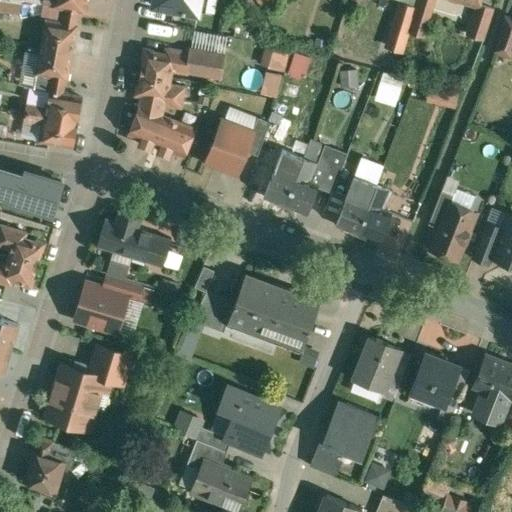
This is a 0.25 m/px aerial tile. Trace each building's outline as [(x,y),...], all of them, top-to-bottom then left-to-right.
[(22,2),(0,0),(0,10),(20,14),(22,2)] [(44,0),(44,3),(66,7),(66,6),(80,9),(86,10),(87,0),(44,0)] [(199,0),(154,0),(153,5),(198,13),(199,0)] [(419,0),(415,16),(429,21),(435,0),(419,0)] [(417,6),(401,1),(398,11),(414,16),(417,6)] [(494,8),(480,3),(479,5),(477,4),(468,33),(485,38),(494,8)] [(63,22),(48,19),(43,45),(72,51),(80,9),(66,6),(66,7),(63,22)] [(511,17),(506,15),(496,49),(511,55),(511,52),(511,17)] [(228,37),(204,34),(203,46),(227,49),(228,37)] [(72,51),(43,45),(35,87),(51,90),(50,90),(64,93),(64,92),(72,51)] [(287,70),(292,51),(268,45),(263,64),(287,70)] [(165,53),(154,51),(154,49),(144,47),(143,57),(144,58),(141,76),(154,79),(155,73),(171,76),(172,69),(188,72),(189,70),(221,75),(224,55),(191,49),(191,51),(166,46),(165,53)] [(262,92),(278,97),(285,74),(269,69),(262,92)] [(358,70),(343,70),(343,86),(359,86),(358,70)] [(385,72),(376,98),(397,105),(406,79),(385,72)] [(171,76),(155,73),(154,79),(141,76),(139,84),(138,84),(136,94),(143,95),(141,106),(162,114),(164,104),(182,106),(186,86),(170,83),(171,76)] [(431,83),(431,104),(461,105),(461,84),(431,83)] [(51,90),(35,87),(33,100),(40,102),(39,105),(47,107),(50,90),(51,90)] [(64,93),(50,90),(47,107),(39,105),(40,102),(33,100),(28,99),(26,111),(79,120),(84,96),(64,92),(64,93)] [(28,99),(20,98),(18,109),(26,111),(28,99)] [(162,114),(141,106),(131,132),(143,137),(141,143),(152,147),(154,141),(161,144),(159,150),(170,154),(173,149),(185,154),(195,127),(162,114)] [(79,120),(26,111),(24,122),(37,124),(37,121),(44,122),(41,139),(74,145),(79,120)] [(258,116),(253,130),(254,131),(246,150),(258,155),(263,142),(270,121),(258,116)] [(253,130),(224,119),(208,160),(238,172),(246,150),(254,131),(253,130)] [(8,125),(0,123),(0,134),(7,136),(8,125)] [(325,145),(311,140),(304,157),(305,157),(318,162),(325,145)] [(284,170),(276,167),(265,195),(286,204),(305,157),(304,157),(291,152),(284,170)] [(305,157),(286,204),(308,212),(319,184),(310,181),(312,176),(320,179),(326,165),(318,162),(305,157)] [(0,165),(0,196),(3,197),(1,201),(53,216),(64,179),(23,168),(22,172),(0,165)] [(350,172),(343,170),(337,188),(344,191),(350,172)] [(425,177),(410,171),(405,182),(410,184),(421,188),(425,177)] [(357,199),(348,195),(338,223),(359,232),(377,185),(364,180),(357,199)] [(335,186),(325,182),(315,206),(325,210),(334,187),(335,186)] [(421,188),(410,184),(402,203),(414,207),(421,188)] [(377,185),(359,232),(381,240),(392,212),(383,209),(390,190),(377,185)] [(337,188),(334,187),(325,210),(336,214),(345,191),(344,191),(337,188)] [(455,194),(443,190),(430,223),(440,228),(450,202),(452,202),(455,194)] [(452,202),(450,202),(440,228),(433,248),(434,248),(434,247),(445,251),(445,252),(459,258),(464,243),(467,242),(471,230),(470,227),(466,226),(472,210),(452,202)] [(144,216),(121,208),(118,218),(107,215),(98,243),(164,264),(173,237),(140,226),(144,216)] [(511,214),(508,213),(503,228),(492,254),(494,255),(511,261),(511,214)] [(487,222),(474,256),(491,262),(494,255),(492,254),(503,228),(487,222)] [(28,231),(2,223),(0,228),(0,244),(12,248),(10,255),(25,259),(27,254),(39,258),(41,249),(43,250),(45,242),(37,239),(37,241),(26,238),(28,231)] [(25,259),(10,255),(8,261),(0,258),(0,280),(12,284),(14,278),(24,281),(24,283),(32,285),(34,277),(33,277),(39,258),(27,254),(25,259)] [(205,264),(195,285),(206,290),(216,269),(205,264)] [(143,284),(109,273),(105,286),(129,294),(128,294),(139,298),(143,284)] [(320,301),(247,273),(236,299),(227,323),(301,351),(320,301)] [(105,286),(88,281),(76,317),(117,330),(128,294),(129,294),(105,286)] [(236,299),(208,288),(206,290),(194,318),(224,329),(227,323),(236,299)] [(0,316),(0,344),(12,348),(19,323),(0,316)] [(387,341),(371,335),(354,377),(355,378),(356,375),(383,385),(382,388),(383,388),(388,375),(399,349),(400,347),(399,346),(398,348),(394,346),(393,347),(386,344),(387,341)] [(132,353),(98,343),(91,365),(96,366),(94,371),(112,377),(111,378),(124,382),(132,353)] [(12,348),(0,344),(0,371),(4,373),(12,348)] [(399,349),(388,375),(402,381),(413,355),(399,349)] [(446,360),(426,352),(412,390),(413,390),(414,388),(445,401),(444,403),(445,403),(449,394),(459,367),(460,365),(459,365),(458,366),(445,360),(446,360)] [(511,399),(511,362),(487,353),(475,385),(487,390),(485,395),(490,397),(483,415),(501,422),(509,402),(511,402),(511,399)] [(91,365),(76,360),(75,366),(63,362),(46,414),(60,419),(59,422),(71,426),(72,422),(90,428),(102,388),(108,389),(111,378),(112,377),(94,371),(96,366),(91,365)] [(470,371),(459,367),(449,394),(459,398),(470,371)] [(279,406),(228,385),(219,407),(233,413),(224,434),(224,436),(233,439),(262,451),(270,432),(268,431),(277,407),(279,407),(279,406)] [(375,416),(342,403),(328,437),(327,440),(340,445),(360,453),(375,416)] [(194,417),(183,412),(176,428),(195,436),(200,425),(192,422),(194,417)] [(224,434),(200,425),(195,436),(198,438),(229,450),(233,439),(224,436),(224,434)] [(75,446),(39,435),(26,479),(40,483),(40,486),(51,490),(53,487),(56,488),(64,461),(70,463),(72,457),(75,456),(73,452),(75,446)] [(328,437),(324,436),(312,465),(335,474),(340,460),(334,458),(340,445),(327,440),(328,437)] [(229,450),(198,438),(188,464),(200,469),(205,456),(223,464),(229,450)] [(223,464),(205,456),(200,469),(194,485),(220,495),(217,502),(235,509),(234,511),(236,511),(246,490),(249,492),(255,477),(223,464)] [(374,460),(366,481),(387,488),(394,467),(374,460)] [(430,484),(419,505),(432,511),(475,511),(478,507),(430,484)] [(361,511),(363,507),(327,493),(319,511),(361,511)] [(403,511),(407,503),(385,494),(377,511),(403,511)]
